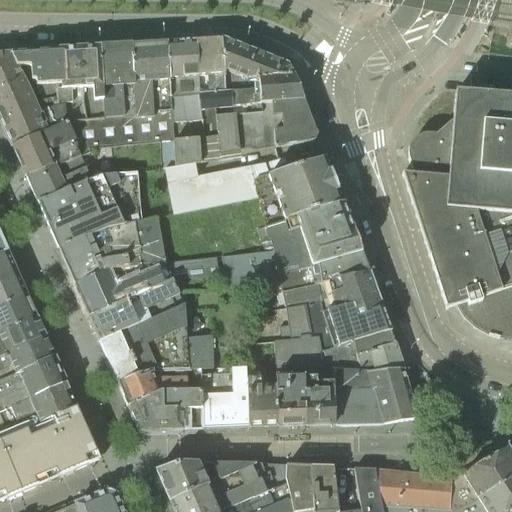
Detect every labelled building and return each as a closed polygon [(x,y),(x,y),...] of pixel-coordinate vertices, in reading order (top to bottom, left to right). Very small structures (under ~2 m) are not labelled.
[(214,118),(234,117),(232,92),(226,93),(223,40),(197,42),(200,91),(202,91),(202,96),(198,97),(199,111),(201,111),(201,122),(203,139),(216,138),(214,118)] [(224,40),(223,40),(226,93),(232,92),(233,92),(248,90),(248,80),(294,77),(288,67),(224,40)] [(202,91),(200,91),(197,42),(169,44),(174,124),(201,122),(201,111),(199,111),(198,97),(202,96),(202,91)] [(86,121),(67,123),(79,151),(161,143),(175,142),(174,124),(169,44),(133,46),(135,102),(136,118),(104,120),(86,121)] [(136,118),(135,102),(133,46),(101,48),(104,120),(136,118)] [(80,49),(83,87),(85,102),(86,121),(104,120),(101,48),(80,49)] [(56,78),(56,97),(57,106),(63,104),(67,123),(86,121),(85,102),(83,87),(80,49),(59,50),(60,77),(56,78)] [(12,53),(18,66),(31,65),(32,79),(37,79),(38,90),(40,95),(42,101),(50,98),(56,97),(56,78),(60,77),(59,50),(12,53)] [(18,66),(12,53),(0,54),(0,89),(22,80),(30,99),(34,97),(40,95),(38,90),(37,79),(32,79),(31,65),(18,66)] [(261,105),(303,102),(294,77),(248,80),(248,90),(233,92),(235,116),(235,119),(262,116),(261,105)] [(22,80),(0,89),(0,121),(11,146),(67,123),(63,104),(57,106),(41,113),(34,97),(30,99),(22,80)] [(511,98),(492,97),(493,89),(469,88),(469,95),(455,94),(452,122),(435,136),(431,136),(426,136),(419,137),(413,141),(409,147),(407,153),(407,160),(413,177),(401,176),(402,180),(419,230),(420,232),(445,311),(455,308),(463,320),(474,330),(486,337),(500,341),(511,342),(511,98)] [(214,118),(216,138),(216,154),(246,149),(254,152),(311,143),(316,135),(303,102),(261,105),(262,116),(235,119),(235,116),(234,117),(214,118)] [(81,157),(79,151),(67,123),(11,146),(25,177),(55,165),(80,157),(81,157)] [(163,171),(164,170),(194,166),(199,165),(198,140),(175,142),(161,143),(163,171)] [(194,166),(164,170),(172,216),(258,200),(265,228),(293,221),(306,217),(343,205),(323,153),(285,158),(265,165),(197,179),(194,166)] [(55,165),(25,177),(36,203),(54,196),(90,181),(80,157),(55,165)] [(54,196),(36,203),(46,225),(90,206),(139,197),(137,174),(100,176),(90,181),(54,196)] [(90,206),(46,225),(56,248),(104,228),(141,222),(139,197),(90,206)] [(265,228),(271,252),(276,274),(306,270),(362,254),(343,205),(306,217),(293,221),(265,228)] [(104,228),(56,248),(72,285),(110,267),(111,271),(163,265),(156,219),(141,222),(104,228)] [(276,274),(271,252),(221,258),(228,292),(283,294),(284,294),(369,274),(362,254),(306,270),(276,274)] [(0,282),(17,275),(7,253),(0,256),(0,282)] [(110,267),(72,285),(86,317),(171,282),(219,277),(216,259),(163,265),(111,271),(110,267)] [(369,274),(284,294),(287,309),(323,303),(325,312),(360,303),(364,315),(382,310),(369,274)] [(0,308),(27,297),(17,275),(0,282),(0,308)] [(98,342),(183,306),(177,296),(171,282),(86,317),(98,342)] [(0,308),(0,334),(36,319),(27,297),(0,308)] [(323,303),(287,309),(285,310),(288,327),(278,329),(280,343),(273,344),(274,369),(307,370),(333,370),(348,370),(347,366),(344,356),(325,361),(322,352),(390,333),(382,310),(364,315),(360,303),(325,312),(323,303)] [(183,306),(98,342),(115,383),(128,377),(144,373),(200,371),(212,370),(211,337),(186,339),(183,306)] [(0,359),(45,339),(36,319),(0,334),(0,359)] [(371,350),(394,346),(390,333),(322,352),(325,361),(344,356),(347,366),(360,363),(361,366),(375,364),(371,350)] [(0,383),(54,360),(45,339),(0,359),(0,383)] [(348,370),(401,370),(394,346),(371,350),(375,364),(361,366),(360,363),(347,366),(348,370)] [(0,413),(66,385),(54,360),(0,383),(0,413)] [(245,370),(247,429),(276,428),(274,369),(245,370)] [(274,369),(276,428),(305,427),(307,370),(274,369)] [(200,378),(200,393),(199,431),(247,429),(245,370),(231,370),(231,378),(200,378)] [(307,370),(305,427),(334,426),(333,392),(333,370),(307,370)] [(333,370),(333,392),(337,392),(338,428),(381,427),(381,426),(416,422),(401,370),(348,370),(333,370)] [(200,393),(200,378),(200,371),(144,373),(128,377),(115,383),(127,408),(160,394),(200,393)] [(39,426),(76,409),(66,385),(0,413),(0,418),(4,429),(35,415),(39,426)] [(199,431),(200,393),(160,394),(127,408),(135,427),(144,432),(199,431)] [(76,409),(39,426),(35,415),(4,429),(0,418),(0,503),(99,461),(76,409)] [(373,472),(381,507),(428,510),(446,511),(457,511),(455,508),(463,504),(464,505),(511,479),(511,459),(506,449),(476,468),(456,480),(373,472)] [(180,499),(216,483),(254,466),(179,466),(154,473),(168,504),(180,499)] [(224,511),(268,493),(272,491),(261,466),(254,466),(216,483),(180,499),(168,504),(172,511),(224,511)] [(261,466),(272,491),(289,483),(287,467),(261,466)] [(314,507),(311,468),(287,467),(289,483),(294,510),(314,507)] [(337,511),(331,469),(311,468),(314,507),(314,511),(337,511)] [(359,511),(352,469),(331,469),(337,511),(359,511)] [(352,469),(355,483),(359,511),(382,511),(381,507),(373,472),(352,469)] [(511,511),(511,479),(464,505),(463,504),(455,508),(457,511),(446,511),(428,510),(381,507),(382,511),(511,511)] [(289,483),(272,491),(268,493),(224,511),(290,511),(294,510),(289,483)] [(121,511),(115,497),(106,493),(61,511),(121,511)]
